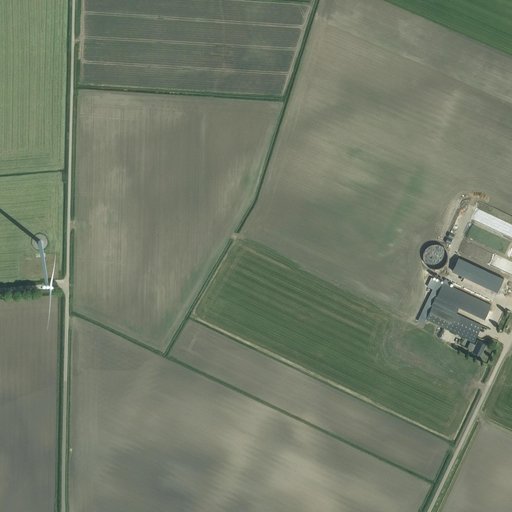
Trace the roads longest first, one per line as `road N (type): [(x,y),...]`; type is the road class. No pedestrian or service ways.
road 1 (unclassified): [(65,285),(71,0)]
road 2 (unclassified): [(61,511),(65,285)]
road 3 (unclassified): [(427,511),(511,327)]
